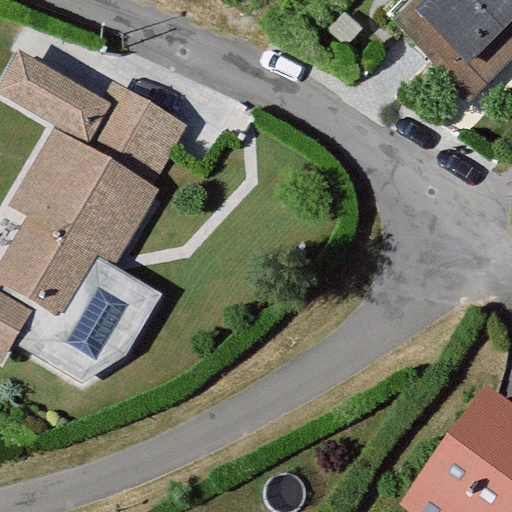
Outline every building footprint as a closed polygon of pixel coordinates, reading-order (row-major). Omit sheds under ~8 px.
[(511,0),(432,0),(401,32),(464,94),(511,45),(511,0)] [(142,199),(82,161),(71,179),(130,217),(142,199)] [(31,309),(62,328),(130,217),(71,179),(1,291),(31,309)] [(0,289),(0,361),(1,362),(31,309),(1,291),(0,289)] [(511,416),(495,403),(428,490),(412,511),(508,511),(511,508),(511,416)]
